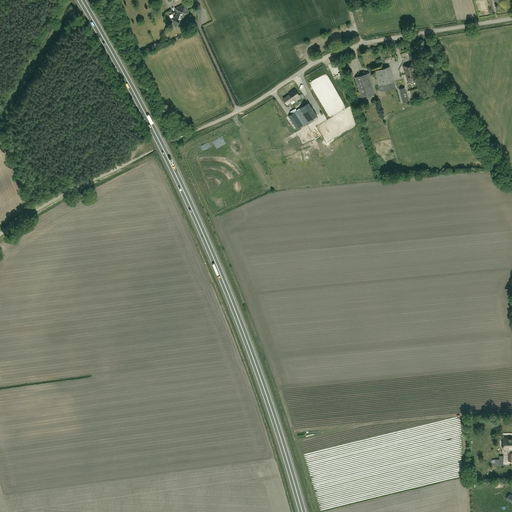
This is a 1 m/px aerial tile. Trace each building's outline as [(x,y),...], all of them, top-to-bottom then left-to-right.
[(176,17),(172,19),(176,27),(184,24),(183,21),(185,15),(189,13),(185,4),(176,8),(178,12),(176,17)] [(414,63),(404,66),(409,82),(419,79),(414,63)] [(374,71),(380,91),(393,87),(387,67),(374,71)] [(360,76),(355,77),(361,97),(376,93),(369,73),(364,74),(364,73),(360,74),(360,76)] [(406,91),(405,87),(400,88),(401,92),(403,102),(409,100),(407,91),(406,91)] [(287,104),(300,95),(295,88),(289,92),(290,93),(283,98),(287,104)] [(318,102),(320,106),(333,98),(329,91),(320,96),(322,99),(318,102)] [(317,115),(308,103),(300,108),(309,121),(317,115)] [(303,124),(306,122),(297,110),(295,111),(303,124)] [(297,128),(303,124),(294,112),(289,115),(297,128)] [(511,437),(504,438),(503,449),(509,449),(509,461),(511,461),(511,437)]
